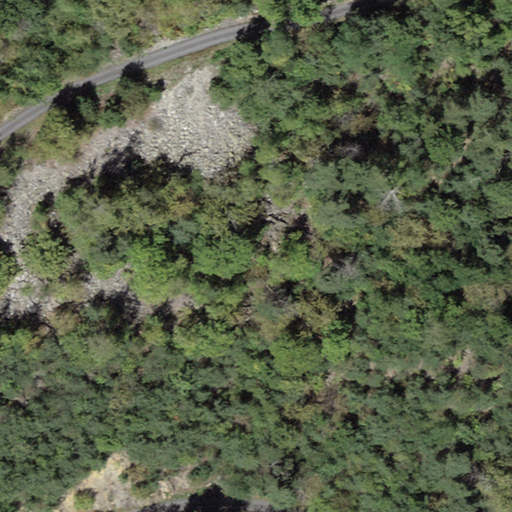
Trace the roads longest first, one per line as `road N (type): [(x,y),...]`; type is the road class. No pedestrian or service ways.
road 1 (unclassified): [(0,121),(120,43),(315,0)]
road 2 (unclassified): [(289,511),(263,502),(140,511)]
